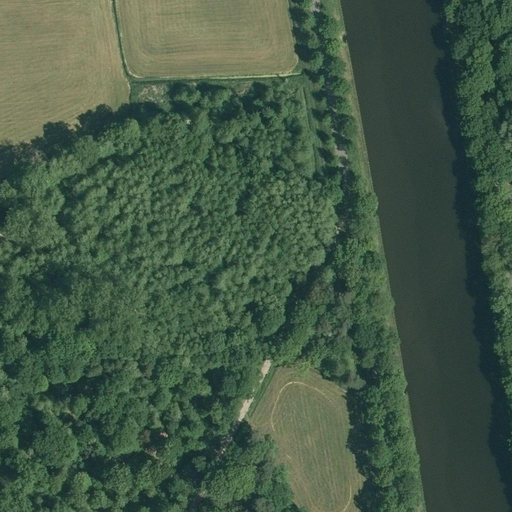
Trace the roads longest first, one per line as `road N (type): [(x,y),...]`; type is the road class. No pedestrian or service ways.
road 1 (unclassified): [(398,511),(313,0)]
road 2 (unclassified): [(511,302),(462,0)]
road 3 (track): [(190,511),(331,241)]
